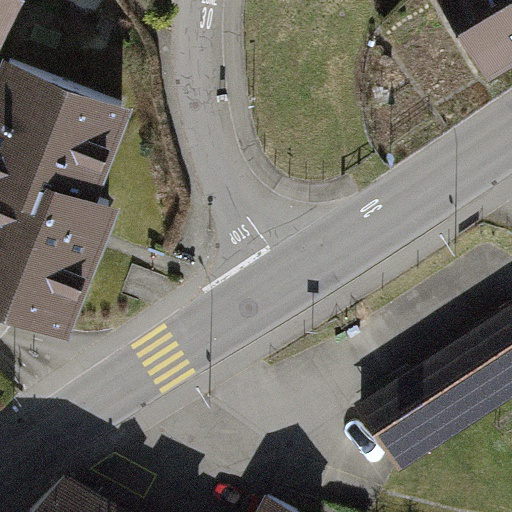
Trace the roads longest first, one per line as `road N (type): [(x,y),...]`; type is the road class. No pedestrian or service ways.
road 1 (tertiary): [(286,280),(0,477)]
road 2 (residential): [(286,280),(205,125),(200,0)]
road 3 (tertiary): [(511,132),(286,280)]
